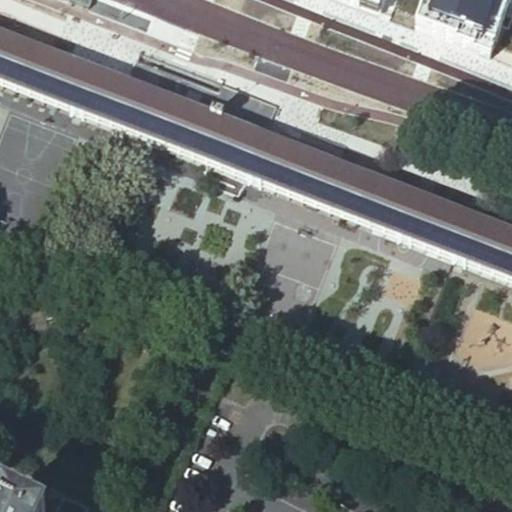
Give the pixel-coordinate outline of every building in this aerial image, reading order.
[(320,0),(378,22),(386,0),(320,0)] [(511,238),(262,141),(125,88),(104,80),(0,39),(0,88),(154,148),(336,219),(456,266),(511,287),(511,238)] [(134,63),(132,69),(125,88),(262,141),(270,120),(275,108),(219,87),(216,95),(134,63)] [(87,511),(88,511),(65,501),(59,511),(87,511)] [(0,511),(18,511),(2,503),(0,506),(0,511)]
